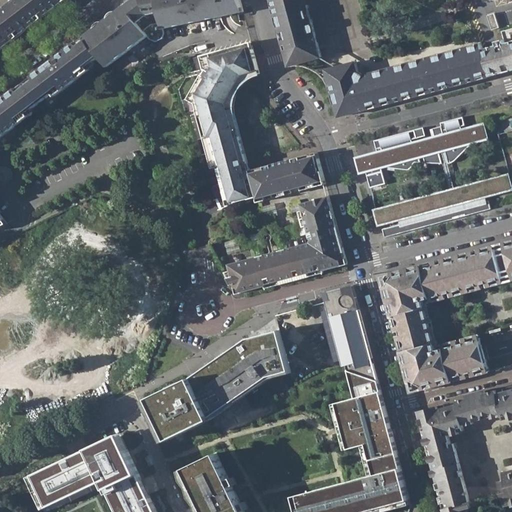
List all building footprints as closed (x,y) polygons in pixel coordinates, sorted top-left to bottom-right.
[(12,0),(0,9),(0,50),(66,0),(12,0)] [(131,0),(122,7),(147,37),(152,41),(157,42),(161,40),(164,37),(165,34),(165,28),(245,13),(241,0),(131,0)] [(511,0),(276,0),(289,65),(320,57),(308,6),(304,7),(302,0),(511,0),(511,40),(509,41),(508,38),(489,43),(482,45),(481,42),(365,74),(362,74),(359,72),(357,69),(355,61),(325,69),(339,117),(499,74),(511,70),(511,0)] [(108,67),(147,37),(122,7),(0,100),(0,173),(7,183),(9,180),(11,176),(12,173),(11,170),(9,168),(1,167),(0,166),(0,140),(32,116),(28,111),(32,108),(34,109),(50,97),(49,94),(54,91),(57,97),(91,71),(88,66),(94,61),(96,63),(101,59),(108,67)] [(487,14),(492,29),(500,26),(495,12),(487,14)] [(218,166),(228,204),(258,196),(259,199),(265,198),(266,201),(282,196),(281,193),(293,190),(294,193),(310,189),(309,185),(325,181),(317,152),(250,170),(235,115),(235,105),(238,95),(243,86),(251,78),(261,74),(252,42),(202,56),(205,70),(190,97),(195,101),(214,167),(218,166)] [(388,165),(388,168),(407,171),(415,165),(421,165),(420,157),(424,155),(426,164),(444,163),(440,151),(446,149),(450,164),(453,164),(473,147),(472,142),(480,140),(476,129),(473,129),(473,127),(464,129),(464,126),(468,125),(466,116),(443,122),(444,126),(436,128),(439,139),(430,141),(429,139),(415,143),(414,139),(428,136),(426,127),(376,141),(378,149),(383,148),(384,151),(363,156),(364,159),(359,160),(362,171),(367,170),(368,176),(384,172),(382,166),(388,165)] [(446,149),(440,151),(444,163),(450,190),(453,199),(460,198),(457,189),(450,164),(446,149)] [(384,229),(386,236),(494,207),(493,200),(488,201),(488,197),(501,194),(500,191),(504,191),(501,179),(498,180),(497,178),(457,189),(460,198),(453,199),(450,190),(391,206),(392,208),(388,209),(391,220),(394,219),(395,222),(400,220),(402,224),(384,229)] [(258,257),(231,264),(239,295),(349,264),(345,250),(329,196),(301,204),(303,212),(300,213),(304,227),(307,227),(308,228),(297,231),(299,237),(309,234),(310,238),(312,239),(311,243),(285,249),(283,241),(277,242),(281,253),(267,257),(266,255),(265,255),(263,246),(265,246),(263,238),(251,242),(253,249),(255,248),(258,257)] [(276,204),(264,207),(267,218),(279,215),(276,204)] [(511,240),(503,243),(511,277),(511,240)] [(227,248),(229,255),(241,252),(239,245),(227,248)] [(504,285),(503,279),(494,245),(382,275),(404,355),(413,391),(488,370),(479,335),(439,346),(429,305),(504,285)] [(326,293),(345,366),(347,366),(349,370),(380,380),(355,285),(326,293)] [(191,378),(148,398),(171,441),(203,426),(200,421),(212,416),(272,377),(292,371),(281,331),(249,339),(191,378)] [(380,380),(349,370),(357,397),(337,402),(349,448),(367,443),(371,458),(366,459),(371,475),(296,496),(300,511),(363,511),(411,499),(380,380)] [(511,385),(510,386),(511,389),(505,391),(504,388),(452,401),(453,405),(446,407),(445,403),(418,411),(444,511),(477,511),(476,510),(473,511),(472,507),(476,507),(475,502),(470,503),(455,441),(449,443),(449,438),(465,434),(464,427),(499,417),(502,423),(511,423),(511,385)] [(171,441),(148,398),(144,400),(167,443),(171,441)] [(92,447),(24,480),(39,511),(47,511),(101,486),(113,511),(159,511),(149,491),(121,433),(92,447)] [(245,511),(217,454),(185,470),(205,511),(245,511)] [(500,494),(501,498),(505,496),(508,506),(511,504),(511,470),(503,473),(504,482),(498,484),(500,494)]
